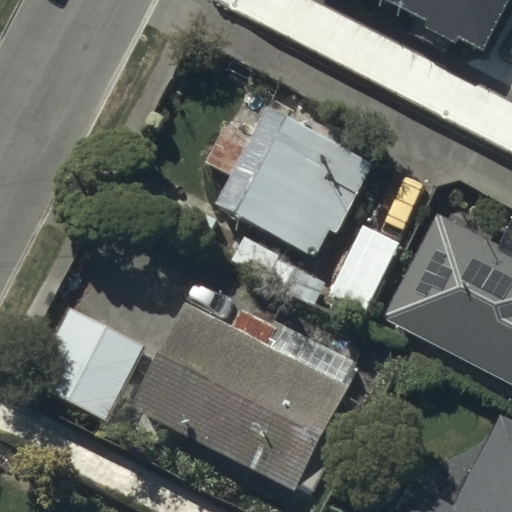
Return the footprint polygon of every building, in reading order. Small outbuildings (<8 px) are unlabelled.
[(392,0),(478,44),(500,0),(392,0)] [(374,157),(267,100),(249,134),(226,122),(207,157),(230,170),(214,201),(314,255),(330,225),(336,228),(374,157)] [(511,247),(436,209),(383,313),(511,378),(511,387),(507,398),(511,400),(511,247)] [(398,238),(361,221),(331,287),(367,303),(398,238)] [(346,382),(185,297),(130,399),(291,484),(346,382)] [(141,341),(72,305),(34,379),(103,414),(141,341)] [(511,511),(511,415),(499,409),(452,501),(409,479),(392,511),(511,511)]
